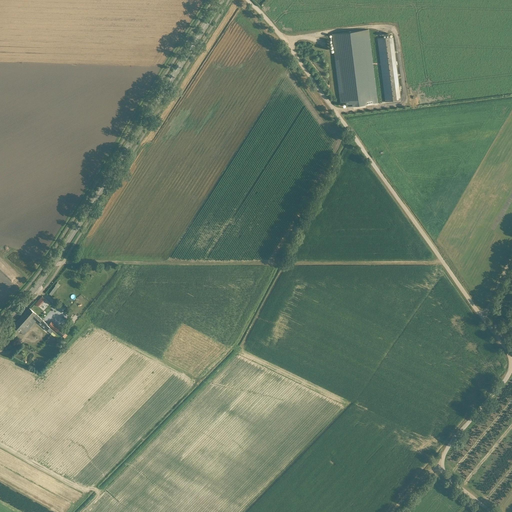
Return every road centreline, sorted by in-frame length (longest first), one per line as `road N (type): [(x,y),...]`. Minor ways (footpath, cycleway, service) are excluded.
road 1 (track): [(511,356),(248,0)]
road 2 (secondary): [(0,327),(52,266),(221,0)]
road 3 (track): [(442,261),(52,266)]
road 4 (track): [(496,511),(437,463),(511,372)]
